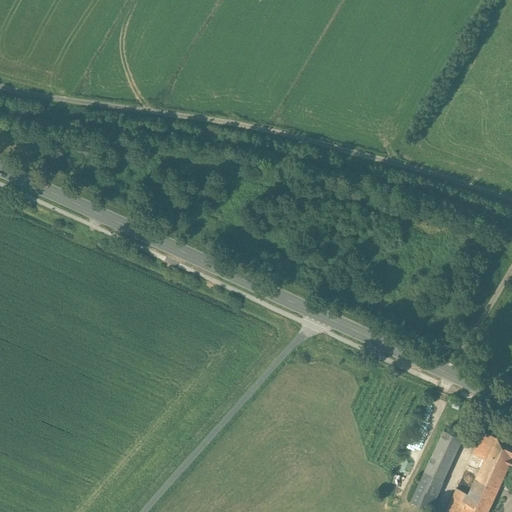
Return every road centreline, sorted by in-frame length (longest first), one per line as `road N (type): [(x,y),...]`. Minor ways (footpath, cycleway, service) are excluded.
road 1 (track): [(0,87),(272,131),(511,199)]
road 2 (secondary): [(0,171),(315,315)]
road 3 (unclassified): [(315,315),(142,511)]
road 4 (secondary): [(315,315),(511,401)]
road 5 (track): [(443,387),(511,268)]
